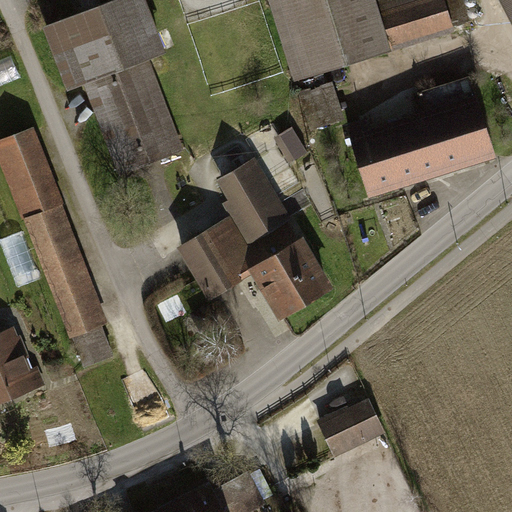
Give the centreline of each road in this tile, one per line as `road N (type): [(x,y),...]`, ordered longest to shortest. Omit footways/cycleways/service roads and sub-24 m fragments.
road 1 (tertiary): [(0,497),(154,451),(194,429),(332,329),(511,178)]
road 2 (track): [(3,0),(60,146),(194,429)]
road 3 (track): [(460,0),(511,109)]
